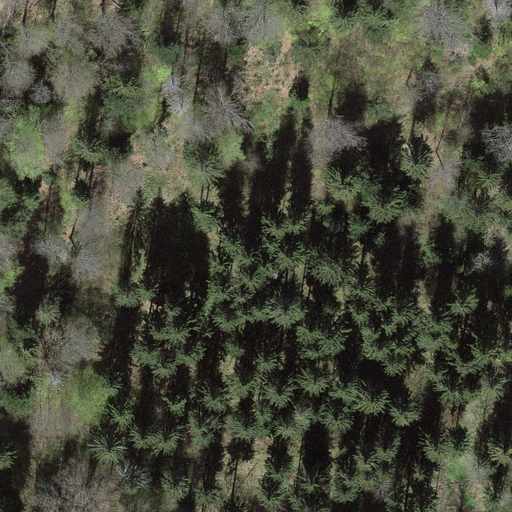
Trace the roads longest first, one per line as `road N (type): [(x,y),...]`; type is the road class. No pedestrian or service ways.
road 1 (track): [(473,511),(428,441),(348,396),(298,386),(0,426)]
road 2 (track): [(511,357),(450,478)]
